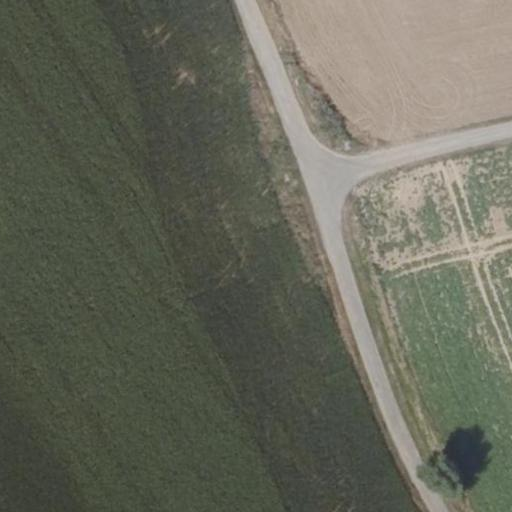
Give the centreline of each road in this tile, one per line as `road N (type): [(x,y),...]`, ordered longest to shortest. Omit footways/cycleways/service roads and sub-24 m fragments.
road 1 (track): [(244,0),(276,61),(356,295),(443,511)]
road 2 (track): [(313,170),(511,127)]
